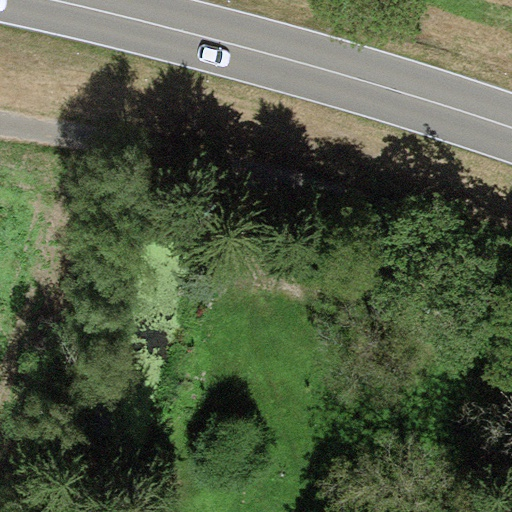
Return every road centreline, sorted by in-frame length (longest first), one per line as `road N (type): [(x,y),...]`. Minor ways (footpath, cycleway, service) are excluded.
road 1 (track): [(0,123),(116,136),(511,248)]
road 2 (secondary): [(511,132),(442,105),(18,0)]
